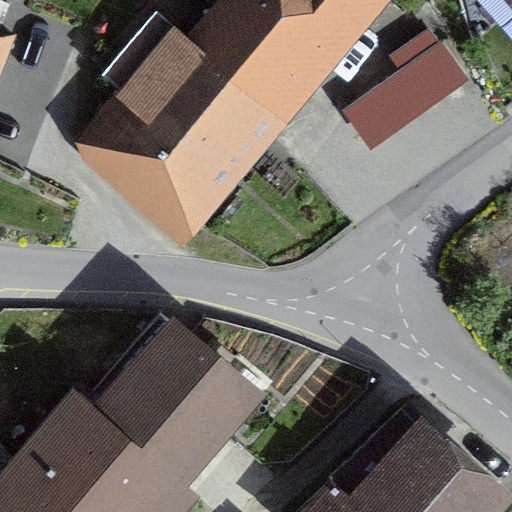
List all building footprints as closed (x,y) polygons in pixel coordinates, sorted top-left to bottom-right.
[(187,204),(306,59),(230,0),(221,0),(189,39),(178,30),(127,91),(138,101),(107,139),(187,204)] [(230,0),(306,59),(354,0),(230,0)] [(463,70),(358,137),(398,199),(503,133),(463,70)] [(79,391),(2,481),(6,484),(0,491),(0,511),(146,511),(253,388),(173,322),(100,409),(79,391)] [(402,405),(329,474),(333,478),(310,504),(319,511),(475,511),(498,486),(402,405)]
